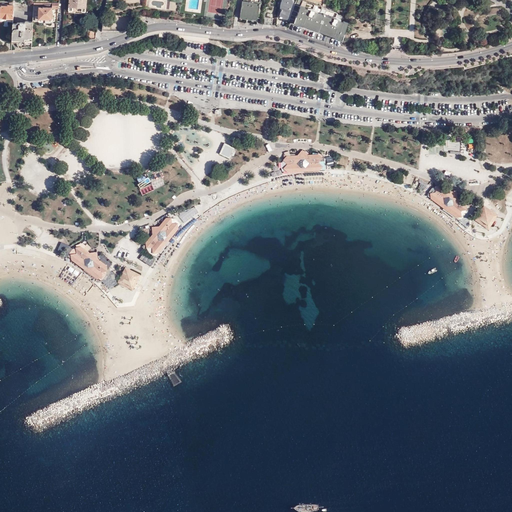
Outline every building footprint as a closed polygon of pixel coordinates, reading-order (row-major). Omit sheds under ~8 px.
[(85,13),(85,0),(68,0),(68,12),(74,13),(74,17),(78,17),(78,13),(85,13)] [(242,0),(239,15),(262,19),(265,5),(242,0)] [(289,21),(295,4),(296,2),(291,0),(281,0),(279,8),(281,9),(278,15),(279,18),(289,21)] [(329,32),(343,38),(345,34),(344,33),(348,23),(347,22),(350,17),(345,15),(343,21),(335,18),(337,13),(321,7),(319,12),(304,7),(306,2),(302,0),(302,1),(300,0),(296,0),(296,2),(295,4),(300,5),(297,16),(296,16),(294,20),(306,24),(329,32)] [(13,10),(13,3),(13,2),(8,1),(8,5),(0,5),(0,20),(12,21),(13,10)] [(52,8),(58,8),(59,2),(33,1),(33,4),(52,4),(52,6),(38,6),(38,16),(36,16),(36,20),(38,20),(38,21),(51,22),(51,21),(54,21),(54,15),(52,15),(52,8)] [(32,12),(33,5),(13,3),(13,10),(32,12)] [(19,47),(31,46),(31,38),(32,21),(27,21),(27,20),(24,20),(24,22),(17,22),(17,23),(12,23),(11,42),(16,41),(16,43),(16,44),(16,45),(19,47)] [(234,147),(224,142),(219,153),(230,157),(231,154),(233,155),(235,152),(233,151),(234,147)] [(318,169),(318,161),(321,157),(318,153),(307,154),(302,149),(297,154),(287,155),(283,159),(287,163),(287,171),(318,169)] [(431,198),(455,216),(460,210),(466,209),(465,203),(457,197),(456,190),(448,191),(440,185),(435,186),(435,191),(430,192),(431,198)] [(427,193),(427,195),(431,198),(430,192),(435,191),(435,186),(431,187),(427,193)] [(195,205),(177,213),(181,221),(199,214),(195,205)] [(478,223),(493,223),(497,216),(482,206),(473,220),(478,223)] [(178,228),(172,223),(171,217),(166,218),(159,226),(152,226),(153,234),(146,242),(147,247),(152,247),(159,252),(178,228)] [(12,243),(12,227),(1,228),(1,235),(4,235),(5,243),(12,243)] [(69,253),(68,256),(71,258),(71,259),(97,278),(101,271),(107,270),(106,265),(98,259),(97,251),(89,252),(81,246),(73,248),(69,253)] [(139,275),(124,268),(116,282),(132,290),(139,275)]
